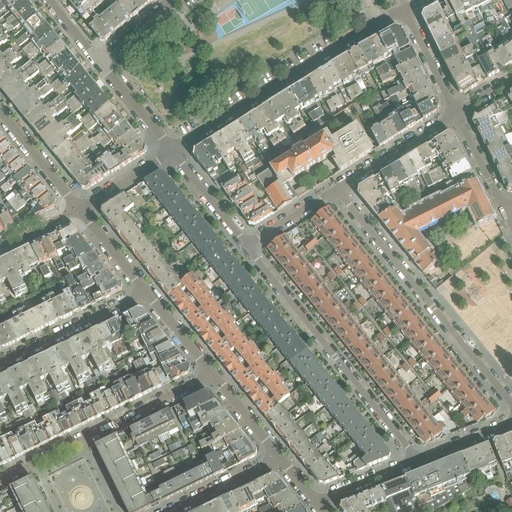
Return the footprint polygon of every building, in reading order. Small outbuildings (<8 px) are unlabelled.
[(10,11),(24,0),(6,0),(0,5),(0,12),(5,9),(5,8),(7,8),(10,11)] [(5,29),(32,8),(25,0),(24,0),(10,11),(14,17),(12,16),(6,21),(8,23),(3,27),(5,29)] [(78,13),(94,0),(75,0),(70,4),(78,13)] [(97,9),(102,5),(103,6),(110,0),(94,0),(78,13),(83,20),(93,12),(97,9)] [(130,20),(113,0),(110,0),(103,6),(105,8),(110,4),(114,8),(108,13),(121,28),(130,20)] [(139,12),(129,0),(113,0),(130,20),(139,13),(139,12)] [(148,5),(144,0),(129,0),(139,12),(144,9),(148,6),(148,5)] [(355,0),(356,2),(352,4),(354,8),(358,6),(361,12),(366,10),(360,0),(355,0)] [(476,36),(458,0),(448,0),(447,1),(453,12),(455,16),(458,21),(463,32),(465,36),(468,41),(476,36)] [(479,16),(471,0),(458,0),(476,36),(482,33),(486,30),(479,16)] [(496,24),(483,0),(471,0),(479,16),(484,13),(488,22),(488,23),(490,28),(496,25),(496,24)] [(500,21),(490,2),(493,0),(483,0),(496,24),(500,21)] [(511,8),(511,7),(508,0),(502,0),(508,11),(511,8)] [(426,26),(453,12),(447,1),(424,13),(422,19),(426,26)] [(24,29),(39,16),(32,8),(5,29),(9,34),(14,30),(19,26),(19,25),(21,25),(24,29)] [(121,28),(108,13),(103,17),(97,9),(93,12),(112,35),(121,28)] [(112,35),(93,12),(83,20),(97,37),(100,40),(100,41),(105,41),(112,35)] [(448,25),(445,21),(455,16),(453,12),(426,26),(430,34),(448,25)] [(20,47),(31,38),(46,25),(39,16),(24,29),(28,33),(16,43),(20,47)] [(435,45),(463,32),(458,21),(453,24),(455,29),(451,32),(448,25),(430,34),(435,45)] [(34,41),(23,50),(27,56),(54,34),(46,25),(31,38),(34,41)] [(411,51),(401,30),(396,28),(395,28),(389,32),(401,56),(411,51)] [(511,42),(505,31),(503,28),(499,31),(506,42),(501,45),(511,63),(511,42)] [(406,65),(401,56),(389,32),(378,37),(388,56),(393,54),(396,61),(392,63),(393,65),(392,65),(395,71),(406,65)] [(458,46),(455,41),(465,36),(463,32),(435,45),(440,54),(458,46)] [(504,70),(485,38),(482,33),(476,36),(477,35),(489,55),(487,56),(496,74),(504,70)] [(45,56),(61,43),(54,34),(27,56),(31,60),(42,52),(45,56)] [(511,64),(511,63),(501,45),(496,48),(488,35),(485,38),(504,70),(511,64)] [(496,74),(487,56),(476,36),(468,41),(471,46),(473,51),(475,56),(477,60),(480,67),(483,71),(488,80),(496,74)] [(378,37),(372,41),(368,43),(386,76),(391,73),(388,67),(392,65),(393,65),(392,63),(388,56),(378,37)] [(0,54),(0,69),(18,55),(23,51),(20,47),(16,43),(15,41),(10,45),(7,48),(10,52),(3,58),(0,54)] [(41,73),(68,52),(61,43),(45,56),(48,60),(39,67),(37,69),(40,73),(41,73)] [(386,76),(368,43),(360,48),(370,66),(372,65),(379,79),(386,76)] [(445,65),(473,51),(471,46),(461,51),(458,46),(440,54),(445,65)] [(370,66),(360,48),(348,55),(360,78),(373,72),(370,66)] [(416,60),(411,51),(401,56),(406,65),(416,60)] [(450,75),(473,63),(473,62),(477,60),(475,56),(473,51),(445,65),(450,75)] [(59,73),(75,61),(68,52),(41,73),(45,78),(56,69),(59,73)] [(14,71),(11,68),(22,59),(18,55),(0,69),(0,83),(19,68),(19,67),(14,71)] [(362,82),(360,78),(348,55),(338,61),(359,102),(367,98),(365,93),(367,92),(366,89),(362,91),(358,84),(359,84),(358,83),(362,82)] [(402,80),(421,71),(416,60),(406,65),(395,71),(391,73),(386,76),(379,79),(382,85),(400,76),(402,80)] [(55,91),(82,69),(75,61),(59,73),(63,77),(52,86),(55,91)] [(359,102),(338,61),(328,68),(337,85),(338,88),(340,90),(344,88),(351,101),(349,102),(348,101),(346,102),(346,103),(347,104),(348,108),(349,108),(353,106),(359,102)] [(0,88),(4,94),(39,66),(36,63),(33,66),(31,64),(22,71),(19,68),(0,83),(0,88)] [(455,85),(483,71),(480,67),(476,69),(473,63),(450,75),(455,85)] [(28,90),(24,86),(40,73),(37,69),(39,67),(39,66),(4,94),(12,103),(28,90)] [(342,106),(334,91),(338,88),(337,85),(328,68),(318,74),(319,74),(318,74),(339,114),(348,108),(347,104),(342,106)] [(74,91),(89,78),(82,69),(55,91),(59,96),(63,100),(65,99),(61,95),(70,87),(74,91)] [(391,100),(426,82),(421,71),(402,80),(397,83),(399,87),(393,90),(391,86),(385,89),(386,92),(390,99),(391,100)] [(464,95),(488,80),(483,71),(455,85),(459,93),(464,95)] [(339,114),(318,74),(308,80),(320,102),(322,101),(320,97),(322,96),(334,118),(339,114)] [(70,109),(96,87),(89,78),(74,91),(77,95),(66,104),(70,109)] [(325,116),(317,104),(320,102),(308,80),(299,86),(304,93),(322,125),(330,120),(327,115),(325,116)] [(18,112),(50,87),(45,81),(30,93),(28,90),(12,103),(18,112)] [(411,102),(432,92),(426,82),(391,100),(396,109),(399,108),(398,104),(399,103),(398,102),(409,97),(411,102)] [(322,125),(304,93),(299,86),(289,92),(300,110),(304,108),(313,123),(312,124),(315,130),(322,125)] [(53,91),(50,87),(18,112),(25,121),(41,107),(48,101),(45,98),(53,91)] [(88,109),(103,96),(96,87),(70,109),(74,114),(85,105),(88,109)] [(299,119),(295,113),(300,110),(289,92),(279,99),(302,137),(307,134),(306,133),(304,134),(302,131),(306,128),(302,120),(297,123),(296,121),(299,119)] [(390,99),(386,92),(381,95),(384,101),(390,99)] [(410,113),(436,101),(432,92),(411,102),(413,105),(402,110),(405,116),(410,113)] [(84,127),(111,105),(103,96),(88,109),(92,113),(82,121),(80,122),(83,125),(84,127)] [(511,115),(511,106),(506,96),(474,116),(473,122),(476,127),(495,118),(505,114),(507,118),(511,115)] [(32,129),(63,104),(59,99),(45,111),(41,107),(25,121),(32,129)] [(302,137),(279,99),(269,105),(280,123),(284,120),(288,126),(291,124),(292,126),(289,128),(294,135),(290,138),(293,143),(302,137)] [(416,125),(437,112),(439,106),(436,101),(410,113),(416,125)] [(400,118),(397,111),(393,114),(387,103),(382,106),(397,137),(406,131),(400,118)] [(55,124),(52,121),(67,108),(63,104),(32,129),(39,137),(55,124)] [(102,126),(118,114),(111,105),(84,127),(88,132),(99,123),(102,126)] [(283,127),(280,123),(269,105),(258,111),(279,144),(281,144),(284,149),(293,143),(290,138),(285,141),(280,133),(276,136),(275,134),(278,132),(277,131),(283,127)] [(397,137),(382,106),(381,107),(380,105),(372,109),(381,124),(379,125),(388,143),(397,137)] [(279,144),(258,111),(248,118),(259,135),(265,132),(269,138),(271,136),(272,138),(269,140),(274,148),(279,144)] [(416,125),(410,113),(405,116),(400,118),(406,131),(416,125)] [(98,145),(100,144),(125,123),(118,114),(102,126),(106,131),(94,140),(93,139),(90,141),(93,145),(94,144),(96,146),(98,144),(98,145)] [(46,146),(80,118),(79,116),(76,119),(74,116),(59,128),(55,124),(39,137),(46,146)] [(70,142),(67,138),(83,125),(80,122),(82,121),(80,118),(46,146),(53,155),(70,142)] [(269,151),(259,135),(248,118),(239,124),(250,141),(252,145),(255,143),(266,160),(273,155),(270,150),(269,151)] [(480,137),(500,128),(495,118),(476,127),(477,131),(480,137)] [(388,143),(379,125),(374,128),(368,120),(363,123),(373,138),(374,139),(379,148),(388,143)] [(115,146),(132,132),(125,123),(100,144),(103,148),(111,142),(115,146)] [(246,144),(250,141),(239,124),(219,136),(230,153),(234,151),(237,156),(241,156),(241,159),(245,165),(244,166),(247,172),(253,168),(250,162),(254,160),(249,152),(247,151),(248,147),(246,144)] [(307,193),(298,177),(304,173),(335,153),(339,160),(335,162),(341,172),(374,151),(358,126),(335,141),(330,134),(310,146),(309,144),(295,153),(295,154),(256,178),(258,180),(258,182),(265,193),(268,197),(272,203),(275,208),(277,212),(307,193)] [(504,137),(500,128),(480,137),(484,143),(485,147),(504,137)] [(115,161),(139,141),(132,132),(115,146),(108,152),(115,161)] [(430,156),(457,142),(453,135),(447,133),(426,147),(430,156)] [(60,164),(89,141),(85,136),(73,146),(70,142),(53,155),(60,164)] [(226,156),(230,153),(219,136),(210,142),(223,162),(228,171),(230,175),(232,174),(233,176),(234,174),(235,174),(229,163),(228,163),(228,160),(226,156)] [(509,147),(504,137),(485,147),(487,150),(490,157),(509,147)] [(0,160),(13,150),(6,141),(0,145),(0,160)] [(86,158),(83,154),(89,149),(93,145),(90,141),(89,141),(60,164),(68,173),(86,158)] [(121,169),(145,154),(146,149),(139,141),(115,161),(121,169)] [(223,162),(210,142),(201,147),(211,162),(212,162),(215,160),(218,165),(223,162)] [(461,152),(457,142),(430,156),(432,161),(440,157),(442,162),(461,152)] [(115,161),(108,152),(107,153),(105,151),(102,154),(96,146),(94,144),(93,145),(89,149),(96,157),(100,162),(105,167),(111,175),(121,169),(115,161)] [(218,170),(212,162),(211,162),(201,147),(194,151),(193,157),(215,184),(223,179),(221,175),(221,176),(220,174),(218,170)] [(432,161),(430,156),(426,147),(417,152),(424,165),(432,161)] [(511,157),(511,152),(509,147),(490,157),(493,163),(495,166),(511,157)] [(0,175),(20,159),(13,150),(0,160),(0,163),(2,166),(0,167),(0,175)] [(429,175),(426,169),(424,165),(417,152),(409,158),(418,175),(422,173),(429,188),(434,185),(431,180),(429,175)] [(431,180),(467,163),(461,152),(442,162),(444,167),(429,175),(431,180)] [(75,182),(100,162),(96,157),(89,162),(86,158),(68,173),(75,182)] [(511,169),(511,157),(495,166),(498,173),(500,176),(511,169)] [(414,179),(418,178),(419,177),(418,175),(409,158),(400,163),(418,199),(426,195),(424,190),(420,192),(414,179)] [(0,182),(9,175),(12,179),(27,167),(20,159),(0,175),(0,182)] [(100,162),(75,182),(81,189),(81,190),(87,190),(104,180),(98,173),(105,167),(100,162)] [(418,199),(400,163),(390,169),(400,187),(404,186),(410,199),(416,196),(417,200),(418,199)] [(445,186),(472,173),(467,163),(431,180),(434,185),(443,181),(445,186)] [(20,188),(34,176),(27,167),(12,179),(0,189),(4,194),(16,184),(20,188)] [(111,175),(105,167),(98,173),(104,180),(111,175)] [(400,187),(390,169),(382,174),(387,184),(392,195),(396,202),(401,200),(397,191),(401,189),(400,187)] [(511,181),(511,169),(500,176),(503,182),(504,185),(504,186),(511,181)] [(228,171),(221,175),(223,179),(226,177),(230,175),(228,171)] [(155,196),(173,182),(170,179),(168,180),(164,174),(159,173),(134,189),(140,198),(144,195),(143,193),(147,190),(148,190),(150,193),(153,193),(155,196)] [(417,234),(467,209),(468,208),(477,226),(494,218),(472,173),(445,186),(444,186),(446,189),(436,194),(438,198),(433,201),(433,202),(430,204),(429,203),(422,206),(423,208),(419,210),(418,208),(412,211),(413,213),(404,217),(402,217),(401,217),(399,214),(421,203),(419,199),(405,207),(378,219),(423,274),(439,261),(417,234)] [(236,180),(233,176),(232,174),(230,175),(226,177),(223,179),(215,184),(219,189),(220,189),(222,188),(236,180)] [(379,189),(382,187),(387,184),(382,174),(358,189),(358,194),(364,203),(381,193),(379,189)] [(7,213),(41,185),(34,176),(20,188),(13,194),(16,197),(4,207),(6,210),(7,213)] [(255,198),(249,187),(245,182),(243,183),(239,178),(236,180),(222,188),(233,205),(234,204),(238,209),(255,198)] [(165,208),(181,195),(174,187),(176,186),(173,182),(155,196),(165,208)] [(387,199),(392,195),(387,184),(382,187),(384,191),(381,193),(364,203),(371,211),(388,201),(387,199)] [(16,213),(31,201),(34,205),(48,193),(41,185),(7,213),(11,219),(18,216),(16,213)] [(15,227),(54,208),(56,203),(48,193),(34,205),(31,208),(34,211),(31,213),(30,213),(28,210),(28,209),(18,216),(11,219),(15,227)] [(110,225),(123,215),(133,207),(130,202),(131,199),(127,194),(102,209),(101,214),(110,225)] [(183,231),(199,218),(195,212),(196,211),(193,207),(191,209),(188,206),(190,204),(187,200),(186,201),(181,195),(165,208),(183,231)] [(272,215),(267,207),(267,206),(269,205),(272,203),(268,197),(265,199),(266,200),(261,203),(262,204),(260,205),(255,198),(238,209),(249,226),(254,227),(272,215)] [(378,219),(405,207),(401,200),(396,202),(392,204),(390,201),(388,201),(371,211),(378,219)] [(11,219),(7,213),(6,210),(2,212),(0,208),(0,222),(5,232),(15,227),(11,219)] [(353,239),(343,227),(333,215),(328,208),(318,216),(318,215),(315,216),(313,219),(313,220),(312,221),(337,252),(353,239)] [(118,235),(133,222),(130,219),(128,220),(123,215),(110,225),(118,235)] [(169,218),(164,223),(167,226),(172,222),(169,218)] [(193,243),(211,229),(208,226),(206,227),(199,218),(183,231),(193,243)] [(125,244),(138,233),(135,228),(137,227),(133,222),(118,235),(125,244)] [(61,245),(81,234),(76,228),(71,227),(49,237),(53,244),(59,241),(61,245)] [(219,243),(215,238),(212,234),(214,233),(211,229),(193,243),(203,256),(219,243)] [(132,253),(148,240),(145,237),(143,238),(138,233),(125,244),(132,253)] [(71,253),(89,244),(81,234),(61,245),(54,248),(58,254),(67,249),(69,253),(71,253)] [(304,261),(293,249),(284,236),(274,244),(273,243),(271,244),(268,247),(269,248),(268,249),(293,280),(304,271),(308,267),(304,261)] [(65,268),(58,254),(54,248),(53,244),(49,237),(40,242),(49,261),(53,259),(59,271),(65,268)] [(318,243),(313,237),(308,241),(313,248),(318,243)] [(378,269),(368,257),(353,239),(337,252),(362,282),(378,269)] [(139,262),(153,251),(148,246),(151,244),(148,240),(132,253),(139,262)] [(313,248),(308,241),(303,245),(308,252),(313,248)] [(49,261),(40,242),(29,247),(39,267),(45,279),(51,276),(44,263),(49,261)] [(229,256),(227,255),(226,253),(228,251),(225,247),(224,248),(219,243),(203,256),(222,279),(238,266),(233,259),(234,258),(231,255),(229,256)] [(67,267),(68,267),(96,253),(89,244),(71,253),(73,257),(64,262),(67,267)] [(39,267),(29,247),(15,254),(24,272),(23,273),(25,277),(31,274),(30,272),(39,267)] [(147,271),(162,258),(159,255),(157,256),(153,251),(139,262),(147,271)] [(85,271),(103,262),(96,253),(68,267),(71,272),(80,268),(82,272),(85,271)] [(19,275),(23,273),(24,272),(15,254),(0,261),(0,275),(4,283),(8,281),(16,298),(28,293),(19,275)] [(154,280),(167,269),(163,264),(165,262),(162,258),(147,271),(154,280)] [(81,285),(111,271),(103,262),(85,271),(87,275),(78,280),(81,285)] [(231,291),(249,276),(246,273),(244,274),(238,266),(222,279),(231,291)] [(334,298),(320,282),(308,267),(304,271),(293,280),(318,311),(334,298)] [(342,272),(338,267),(333,271),(337,276),(342,272)] [(161,289),(177,276),(174,273),(172,275),(167,269),(154,280),(161,289)] [(403,300),(393,287),(378,269),(362,282),(387,313),(403,300)] [(100,289),(118,280),(111,271),(81,285),(82,287),(84,291),(96,285),(98,290),(100,289)] [(337,279),(331,272),(327,276),(332,282),(337,279)] [(9,295),(3,284),(4,283),(0,275),(0,306),(1,306),(2,308),(0,308),(0,313),(10,308),(7,303),(5,297),(9,295)] [(168,298),(181,313),(193,328),(205,318),(203,315),(216,305),(209,295),(211,294),(202,283),(200,284),(192,275),(180,285),(182,287),(168,298)] [(86,295),(84,291),(82,287),(81,285),(78,280),(74,282),(71,276),(65,279),(66,280),(70,288),(81,311),(91,306),(86,295)] [(168,298),(182,287),(180,285),(177,281),(179,280),(177,276),(161,289),(168,298)] [(241,303),(257,289),(250,281),(252,280),(249,276),(231,291),(241,303)] [(81,311),(70,288),(66,280),(58,284),(62,292),(63,292),(65,297),(74,314),(81,311)] [(91,306),(121,291),(123,286),(118,280),(100,289),(102,293),(93,298),(91,293),(86,295),(91,306)] [(41,292),(38,287),(38,286),(32,289),(35,295),(41,292)] [(267,303),(264,300),(266,298),(263,295),(262,296),(257,289),(241,303),(259,325),(276,313),(271,307),(272,305),(269,302),(267,303)] [(74,314),(65,297),(58,301),(55,294),(48,297),(59,321),(74,314)] [(59,321),(48,297),(42,300),(45,307),(37,311),(45,329),(59,321)] [(358,329),(345,312),(334,298),(318,311),(342,342),(358,329)] [(368,304),(362,298),(358,301),(363,308),(368,304)] [(427,330),(417,318),(403,300),(387,313),(411,343),(427,330)] [(45,329),(37,311),(29,315),(25,308),(26,308),(23,302),(16,305),(31,336),(45,329)] [(361,309),(356,303),(352,307),(357,313),(361,309)] [(31,336),(16,305),(10,309),(16,322),(8,326),(16,343),(31,336)] [(205,343),(217,358),(230,348),(229,347),(242,337),(233,326),(236,324),(227,313),(224,315),(216,305),(203,315),(205,318),(193,328),(201,338),(205,343)] [(138,322),(148,317),(143,311),(138,310),(123,317),(131,332),(141,327),(138,322)] [(285,326),(284,325),(283,323),(285,321),(282,317),(280,319),(276,313),(259,325),(278,349),(294,336),(289,330),(291,328),(288,325),(285,326)] [(158,329),(148,317),(138,322),(141,327),(131,332),(132,335),(138,332),(141,338),(158,329)] [(122,339),(121,338),(125,336),(124,334),(120,326),(116,320),(107,325),(122,355),(127,353),(129,358),(131,357),(134,356),(130,348),(126,350),(123,343),(120,342),(122,339)] [(122,355),(107,325),(97,330),(105,345),(109,343),(110,345),(113,345),(113,348),(117,358),(122,355)] [(0,350),(16,343),(8,326),(0,329),(0,328),(0,350)] [(392,335),(387,328),(383,332),(388,338),(392,335)] [(155,343),(165,338),(158,329),(141,338),(149,353),(158,349),(155,343)] [(382,359),(370,343),(358,329),(342,342),(367,371),(382,359)] [(112,369),(103,350),(107,348),(105,345),(97,330),(77,340),(87,359),(91,356),(103,380),(109,377),(106,372),(112,369)] [(452,360),(442,348),(427,330),(411,343),(436,373),(452,360)] [(386,340),(381,334),(376,337),(381,344),(386,340)] [(288,361),(304,348),(305,347),(302,343),(301,344),(294,336),(278,349),(288,361)] [(229,373),(241,388),(254,378),(252,376),(265,366),(257,357),(260,354),(251,343),(249,345),(242,337),(229,347),(230,348),(217,358),(226,369),(225,369),(229,373)] [(176,351),(165,338),(155,343),(158,349),(149,353),(150,356),(155,353),(159,360),(176,351)] [(91,379),(82,361),(87,359),(77,340),(57,350),(66,369),(70,366),(80,385),(86,382),(88,387),(94,384),(92,379),(91,379)] [(297,373),(314,360),(307,351),(308,350),(305,347),(304,348),(288,361),(297,373)] [(61,371),(66,369),(57,350),(36,360),(46,379),(50,377),(56,390),(52,392),(57,403),(67,398),(64,392),(70,390),(61,371)] [(171,365),(182,359),(176,351),(159,360),(162,367),(154,371),(157,376),(165,373),(165,374),(174,370),(171,365)] [(153,391),(138,361),(135,355),(134,356),(131,357),(134,363),(132,364),(140,379),(135,381),(143,396),(153,391)] [(157,376),(154,371),(150,373),(150,372),(147,371),(147,368),(143,361),(142,359),(138,361),(153,391),(162,387),(157,376)] [(188,374),(190,368),(182,359),(171,365),(174,370),(165,374),(170,383),(188,374)] [(407,390),(394,373),(382,359),(367,371),(391,402),(407,390)] [(417,365),(412,359),(408,363),(413,369),(417,365)] [(50,400),(41,381),(46,379),(36,360),(15,370),(24,389),(29,387),(37,403),(33,406),(37,413),(40,411),(39,408),(45,405),(44,403),(50,400)] [(324,374),(322,372),(321,370),(323,368),(320,365),(318,366),(314,360),(297,373),(316,396),(332,383),(327,377),(329,376),(326,372),(324,374)] [(477,391),(467,379),(452,360),(436,373),(461,404),(477,391)] [(411,370),(406,364),(401,367),(406,374),(411,370)] [(250,399),(254,404),(254,403),(264,417),(278,406),(289,397),(282,387),(284,385),(276,374),(273,376),(265,366),(252,376),(254,378),(241,388),(250,399)] [(28,408),(20,391),(24,389),(15,370),(0,377),(0,392),(4,399),(8,397),(18,416),(23,413),(26,418),(29,417),(37,413),(33,406),(28,408)] [(143,396),(135,381),(135,380),(131,382),(129,377),(125,379),(122,374),(119,376),(117,374),(113,375),(117,383),(118,382),(124,394),(128,392),(133,401),(143,396)] [(133,401),(128,392),(124,394),(118,382),(117,383),(113,385),(115,390),(112,391),(120,408),(133,401)] [(326,408),(343,394),(340,390),(339,391),(332,383),(316,396),(317,397),(326,408)] [(120,408),(112,391),(108,393),(105,389),(97,393),(94,387),(91,389),(94,394),(100,406),(105,403),(110,413),(120,408)] [(432,420),(419,404),(407,390),(391,402),(416,433),(432,420)] [(441,396),(439,394),(436,390),(431,394),(436,400),(441,396)] [(495,413),(487,403),(477,391),(461,404),(467,411),(463,414),(457,408),(449,414),(454,420),(458,416),(462,421),(470,414),(478,424),(483,419),(484,420),(485,419),(486,420),(492,418),(495,413)] [(0,424),(8,420),(0,403),(0,401),(4,399),(0,392),(0,424)] [(179,418),(215,400),(210,394),(205,393),(200,395),(173,408),(179,418)] [(110,413),(105,403),(100,406),(94,394),(89,397),(92,401),(88,403),(96,420),(110,413)] [(352,407),(348,402),(345,398),(346,397),(343,394),(326,408),(336,420),(352,407)] [(436,400),(431,394),(426,398),(431,405),(436,400)] [(96,420),(88,403),(84,405),(82,400),(71,406),(77,417),(82,415),(86,424),(96,420)] [(185,430),(191,427),(224,411),(215,400),(179,418),(185,430)] [(86,424),(82,415),(77,417),(71,406),(66,408),(68,413),(64,415),(72,431),(86,424)] [(272,427),(288,414),(285,411),(284,412),(278,406),(264,417),(272,427)] [(354,443),(370,430),(365,424),(367,423),(364,419),(362,421),(359,417),(361,416),(358,412),(357,413),(352,407),(336,420),(354,443)] [(72,431),(64,415),(61,417),(58,412),(52,415),(49,408),(45,410),(49,417),(48,417),(54,428),(58,426),(63,436),(72,431)] [(178,428),(169,410),(160,415),(168,433),(178,428)] [(213,430),(214,430),(232,421),(224,411),(191,427),(194,433),(210,425),(213,430)] [(315,417),(311,412),(306,416),(310,421),(315,417)] [(294,426),(289,420),(291,419),(288,414),(272,427),(280,437),(294,426)] [(168,433),(160,415),(150,420),(158,438),(168,433)] [(49,443),(41,427),(37,428),(35,424),(33,425),(29,417),(26,418),(23,420),(27,428),(24,429),(30,440),(35,438),(40,447),(49,443)] [(63,436),(58,426),(54,428),(48,417),(43,420),(45,424),(41,427),(49,443),(63,436)] [(158,438),(150,420),(140,425),(149,443),(158,438)] [(443,433),(441,432),(446,428),(442,423),(437,426),(432,420),(416,433),(426,444),(431,440),(432,441),(433,440),(434,441),(439,439),(443,434),(443,433)] [(211,445),(240,431),(232,421),(214,430),(217,435),(198,444),(201,450),(205,448),(211,445)] [(149,443),(140,425),(129,430),(133,437),(131,438),(133,443),(136,441),(139,447),(149,443)] [(287,445),(302,432),(300,429),(298,431),(294,426),(280,437),(287,445)] [(40,447),(35,438),(30,440),(24,429),(19,432),(21,435),(17,437),(26,454),(40,447)] [(364,456),(382,442),(379,437),(377,438),(370,430),(354,443),(364,456)] [(227,449),(230,447),(246,439),(240,431),(211,445),(213,449),(217,447),(218,449),(225,446),(227,449)] [(294,453),(307,442),(304,438),(303,437),(305,435),(302,432),(287,445),(294,453)] [(26,454),(17,437),(14,439),(12,435),(1,441),(6,452),(11,450),(16,459),(26,454)] [(511,435),(493,443),(506,476),(511,473),(511,435)] [(147,498),(135,471),(118,436),(95,447),(126,511),(143,511),(165,501),(161,492),(147,498)] [(228,459),(253,447),(246,439),(230,447),(231,450),(223,454),(226,460),(228,459)] [(16,459),(11,450),(6,452),(1,441),(0,440),(0,461),(2,466),(16,459)] [(301,462),(317,450),(314,446),(312,448),(307,442),(294,453),(301,462)] [(389,459),(390,454),(383,446),(384,445),(382,442),(364,456),(366,458),(362,462),(359,459),(353,464),(357,472),(389,459)] [(195,453),(192,445),(187,448),(191,455),(195,453)] [(216,454),(213,449),(211,445),(205,448),(210,457),(206,459),(215,477),(225,472),(216,454)] [(497,468),(488,445),(462,456),(471,478),(497,468)] [(225,472),(256,457),(257,452),(253,447),(228,459),(230,462),(228,463),(226,460),(223,454),(222,451),(216,454),(225,472)] [(309,472),(322,461),(318,455),(320,454),(317,450),(301,462),(309,472)] [(467,491),(467,490),(468,490),(468,489),(474,486),(472,480),(471,478),(462,456),(434,467),(448,503),(461,495),(461,494),(467,491)] [(215,477),(206,459),(196,464),(204,482),(215,477)] [(340,473),(335,467),(331,469),(326,463),(328,462),(325,459),(322,461),(309,472),(318,484),(324,485),(345,477),(343,472),(340,473)] [(204,482),(196,464),(186,469),(195,487),(204,482)] [(433,511),(448,503),(434,467),(406,478),(420,511),(433,511)] [(185,492),(176,474),(173,468),(163,474),(166,479),(175,497),(185,492)] [(195,487),(186,469),(176,474),(185,492),(195,487)] [(252,497),(282,483),(277,477),(272,476),(247,488),(252,497)] [(49,511),(32,478),(10,489),(20,511),(49,511)] [(420,511),(406,478),(396,482),(390,484),(381,488),(384,496),(386,501),(389,511),(420,511)] [(175,497),(166,479),(157,484),(161,492),(165,501),(175,497)] [(269,500),(288,491),(282,483),(252,497),(255,503),(266,498),(267,501),(269,500)] [(257,507),(255,503),(252,497),(247,488),(241,491),(251,510),(257,507)] [(384,496),(381,488),(370,493),(373,501),(384,496)] [(251,510),(241,491),(231,495),(239,511),(246,511),(247,511),(251,510)] [(260,511),(268,511),(295,499),(288,491),(269,500),(271,504),(259,510),(260,511)] [(353,508),(373,501),(370,493),(341,504),(340,510),(341,511),(351,511),(354,510),(353,508)] [(239,511),(231,495),(220,501),(225,511),(239,511)] [(368,511),(369,511),(366,509),(386,501),(384,496),(373,501),(353,508),(354,510),(351,511),(368,511)] [(293,511),(302,508),(295,499),(268,511),(293,511)] [(225,511),(220,501),(210,506),(212,511),(225,511)]
